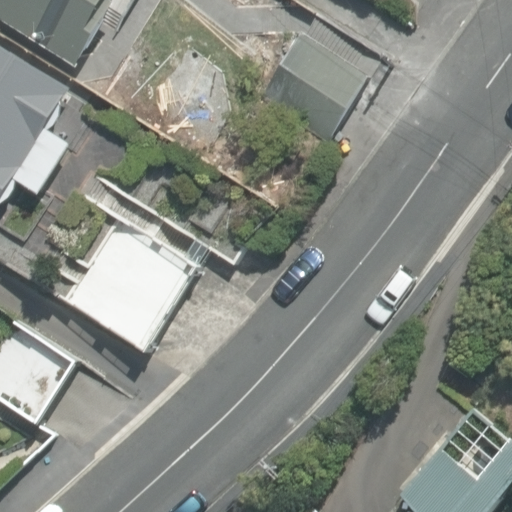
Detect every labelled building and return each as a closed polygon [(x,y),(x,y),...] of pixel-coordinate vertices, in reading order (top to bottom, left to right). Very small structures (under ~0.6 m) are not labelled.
[(0,0),(0,23),(77,72),(119,6),(113,2),(114,0),(0,0)] [(264,96),(336,141),(377,76),(305,31),(264,96)] [(0,211),(18,178),(45,195),(77,144),(53,129),(78,89),(0,39),(0,211)] [(79,311),(148,352),(167,319),(98,278),(79,311)] [(0,352),(0,398),(39,423),(78,360),(18,323),(0,352)] [(425,511),(480,511),(438,468),(410,496),(425,511)]
